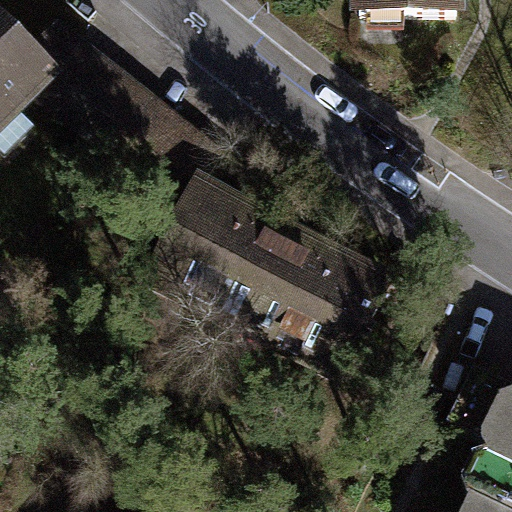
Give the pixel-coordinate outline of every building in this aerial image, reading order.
[(359,0),(360,18),(456,18),(456,0),(359,0)] [(0,130),(30,100),(50,80),(26,55),(0,30),(0,130)] [(30,100),(106,157),(144,109),(52,33),(26,55),(50,80),(30,100)] [(238,182),(144,109),(106,157),(184,214),(195,192),(224,207),(238,182)] [(184,214),(151,278),(339,374),(384,288),(224,207),(195,192),(184,214)] [(444,427),(494,447),(506,420),(497,403),(511,396),(511,390),(470,372),(444,427)] [(479,479),(463,511),(511,511),(511,396),(497,403),(506,420),(494,447),(491,454),(469,462),(479,479)]
